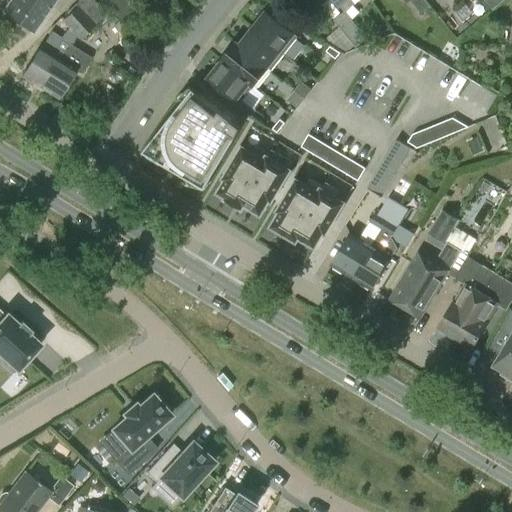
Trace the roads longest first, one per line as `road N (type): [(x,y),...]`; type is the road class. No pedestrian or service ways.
road 1 (residential): [(0,439),(165,344),(266,461),(340,511)]
road 2 (secondary): [(511,470),(201,282)]
road 3 (residential): [(511,415),(227,241)]
road 4 (secondary): [(201,282),(0,162)]
road 5 (residential): [(227,0),(186,44),(105,168)]
road 6 (residential): [(227,241),(105,168)]
road 7 (residential): [(105,168),(0,103)]
